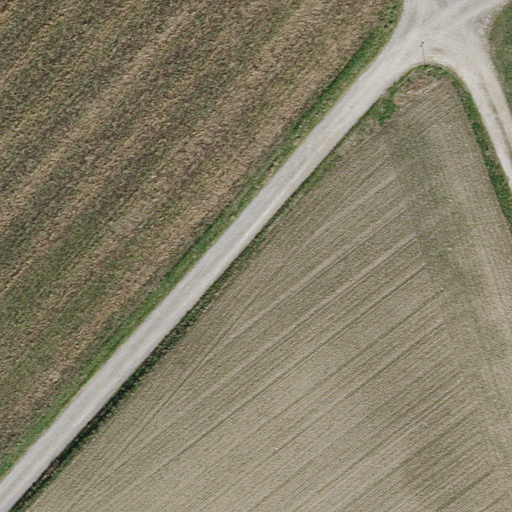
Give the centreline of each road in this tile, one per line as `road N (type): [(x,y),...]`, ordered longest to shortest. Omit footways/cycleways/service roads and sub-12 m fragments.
road 1 (track): [(454,0),(361,82),(193,287),(0,502)]
road 2 (track): [(445,0),(479,49),(511,127)]
